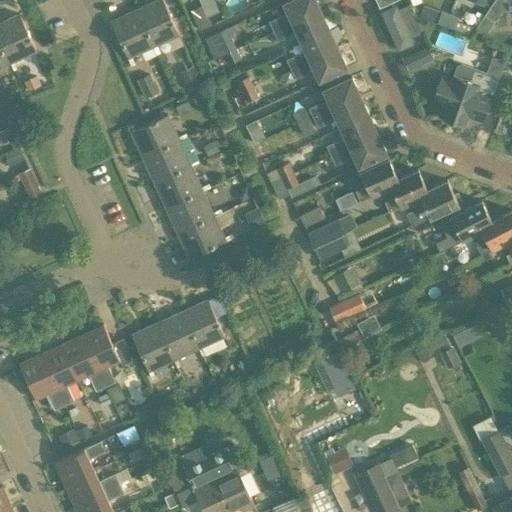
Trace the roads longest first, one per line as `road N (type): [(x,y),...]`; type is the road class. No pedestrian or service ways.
road 1 (residential): [(323,285),(295,232),(124,295),(108,261)]
road 2 (residential): [(108,261),(69,164),(69,126),(91,66),(73,0)]
road 3 (residential): [(511,179),(435,151),(413,132),(352,0)]
